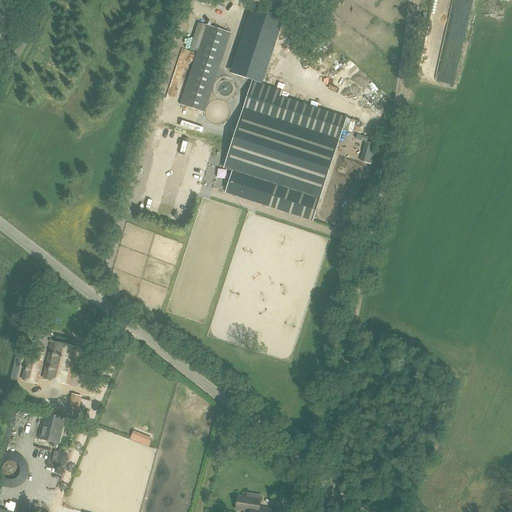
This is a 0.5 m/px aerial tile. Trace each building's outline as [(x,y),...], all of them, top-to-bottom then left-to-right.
[(246,9),(240,26),(272,36),(277,19),(246,9)] [(231,33),(207,25),(180,105),(205,113),(231,33)] [(313,222),(322,192),(347,119),(250,87),(227,158),(224,167),(234,170),(226,193),(313,222)] [(51,343),(43,378),(69,384),(77,349),(51,343)] [(38,384),(43,359),(28,355),(22,380),(38,384)] [(81,398),(71,395),(66,416),(76,419),(81,398)] [(56,448),(57,444),(59,444),(65,419),(45,414),(39,439),(52,442),(51,447),(56,448)] [(55,451),(52,462),(57,463),(65,466),(68,454),(60,452),(55,451)] [(251,511),(250,511),(276,511),(277,511),(259,508),(261,496),(251,495),(251,498),(238,496),(236,509),(251,511)]
